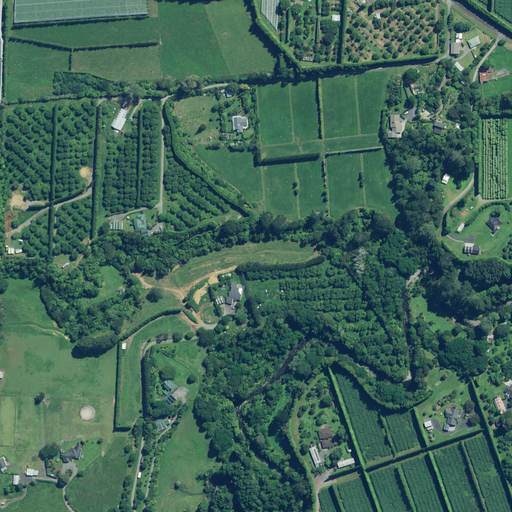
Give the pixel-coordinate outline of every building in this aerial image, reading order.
[(459,34),(453,33),(453,43),(451,43),(451,54),(458,54),(459,42),(460,42),(460,39),(459,39),(459,34)] [(481,43),(477,36),(468,41),(471,48),(481,43)] [(464,69),(457,62),(454,65),(461,72),(464,69)] [(480,81),(489,80),(488,72),(492,72),(492,67),(481,68),(481,71),(480,71),(480,81)] [(127,111),(121,108),(111,126),(120,131),(126,119),(123,118),(127,111)] [(429,113),(425,110),(420,116),(425,119),(429,113)] [(400,122),(400,114),(391,114),(391,128),(392,128),(392,132),(388,132),(388,138),(397,138),(397,133),(401,133),(401,122),(400,122)] [(241,119),(241,116),(232,117),(233,130),(238,130),(239,133),(243,132),(242,129),(243,129),(243,126),(247,125),(247,118),(241,119)] [(445,123),(435,120),(433,127),(435,127),(433,131),(440,134),(442,127),(444,128),(445,123)] [(149,235),(144,214),(137,216),(137,217),(133,218),(135,231),(141,230),(142,236),(149,235)] [(492,218),(487,222),(491,226),(490,227),(491,229),(493,227),(494,229),(493,231),(495,233),(501,227),(498,224),(499,223),(498,222),(499,220),(497,218),(496,219),(495,218),(493,219),(492,218)] [(456,231),(457,232),(458,231),(459,232),(466,225),(463,222),(456,230),(457,230),(456,231)] [(238,284),(232,282),(231,286),(232,286),(231,291),(230,291),(228,296),(227,296),(226,302),(232,304),(233,299),(236,300),(236,299),(240,300),(243,288),(237,287),(238,284)] [(223,299),(222,296),(215,299),(218,304),(225,301),(224,298),(223,299)] [(175,386),(167,378),(162,384),(166,388),(163,392),(167,395),(163,400),(170,406),(176,399),(170,394),(173,390),(172,389),(175,386)] [(506,412),(500,397),(495,399),(501,414),(506,412)] [(451,408),(450,409),(446,408),(445,413),(446,413),(446,416),(448,417),(447,423),(456,425),(456,422),(457,422),(460,410),(451,408)] [(169,423),(166,416),(154,421),(157,428),(156,428),(157,431),(166,428),(165,425),(169,423)] [(323,440),(321,441),(323,448),(337,444),(336,439),(333,440),(332,438),(328,439),(327,437),(332,436),(330,427),(318,430),(320,438),(323,438),(323,440)] [(69,451),(65,452),(66,453),(60,454),(61,458),(62,458),(63,460),(64,460),(65,462),(69,461),(68,458),(73,457),(79,459),(81,454),(80,454),(81,449),(80,449),(82,443),(79,441),(75,450),(72,448),(69,451)] [(321,462),(314,443),(311,445),(312,447),(309,448),(316,468),(319,467),(318,463),(321,462)] [(348,464),(349,467),(353,466),(352,463),(354,462),(353,458),(337,463),(339,468),(348,464)]
